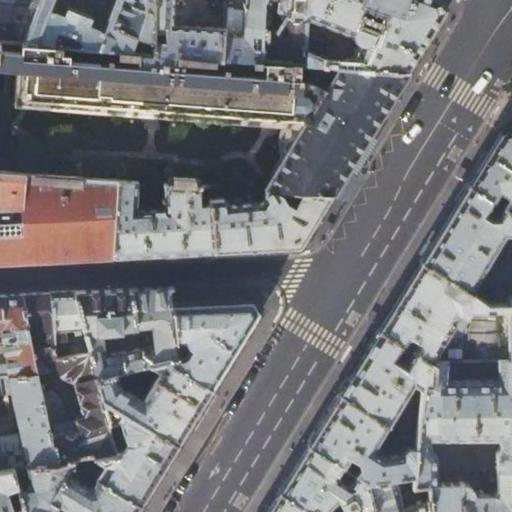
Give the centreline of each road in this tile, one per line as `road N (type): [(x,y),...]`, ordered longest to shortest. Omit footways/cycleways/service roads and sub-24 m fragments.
road 1 (residential): [(351,267),(0,282)]
road 2 (secondary): [(351,267),(202,511)]
road 3 (secondary): [(496,28),(351,267)]
